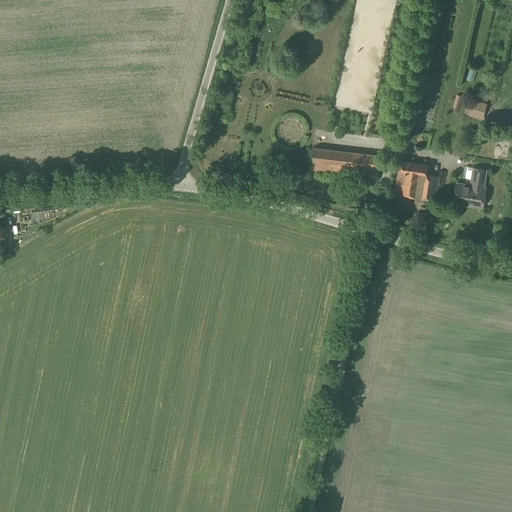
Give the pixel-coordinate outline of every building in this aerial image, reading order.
[(469,49),(480,50),(485,7),(473,6),(469,49)] [(472,79),(475,68),(467,66),(463,77),(472,79)] [(248,86),(253,92),(259,88),(254,81),(248,86)] [(468,112),(481,116),(485,104),(472,100),(468,112)] [(310,172),(377,180),(380,155),(313,147),(310,172)] [(394,194),(434,200),(438,177),(426,175),(428,165),(399,161),(394,194)] [(452,203),(465,205),(464,209),(481,211),(484,192),(482,191),(485,170),(473,168),(470,186),(455,183),(452,203)]
